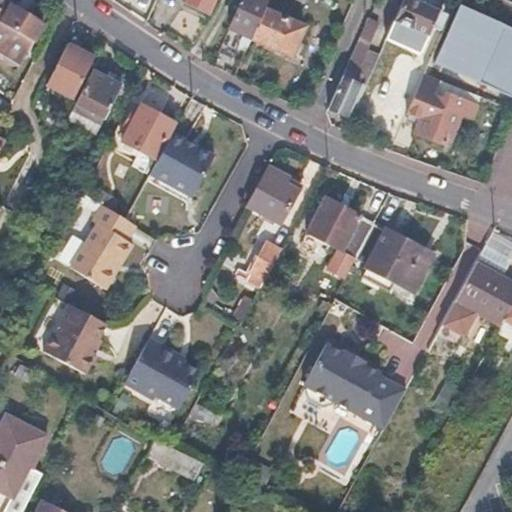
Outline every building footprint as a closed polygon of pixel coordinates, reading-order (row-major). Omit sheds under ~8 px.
[(210,0),(185,0),(184,2),(205,11),(210,0)] [(262,10),(267,0),(242,0),(226,36),(239,42),(246,46),(250,37),(262,10)] [(445,15),(410,0),(402,0),(385,41),(418,55),(431,27),(438,31),(445,15)] [(511,0),(499,0),(511,5),(511,30),(459,7),(433,64),(511,99),(511,0)] [(41,25),(3,1),(0,6),(0,50),(20,62),(41,25)] [(302,29),(262,10),(250,37),(289,56),(302,29)] [(376,22),(367,18),(327,108),(349,118),(363,87),(349,81),(376,22)] [(239,42),(226,36),(218,53),(231,59),(239,42)] [(92,60),(66,46),(43,90),(70,103),(92,60)] [(423,75),(410,70),(400,94),(413,99),(423,75)] [(120,86),(91,71),(68,116),(93,129),(99,117),(103,119),(120,86)] [(10,80),(0,72),(0,90),(3,92),(10,80)] [(491,104),(423,75),(413,99),(408,110),(423,116),(417,132),(457,149),(468,120),(482,126),(491,104)] [(169,123),(135,105),(116,141),(150,159),(169,123)] [(182,140),(169,133),(148,175),(190,196),(212,155),(192,145),(191,148),(181,143),(182,140)] [(282,177),(267,168),(247,204),(277,221),(295,190),(279,181),(282,177)] [(372,223),(324,197),(305,231),(338,248),(354,257),(372,223)] [(136,228),(102,208),(93,224),(98,227),(71,270),(107,292),(133,248),(126,244),(136,228)] [(422,249),(372,223),(354,257),(352,260),(411,292),(420,276),(411,271),(422,249)] [(511,262),(511,242),(492,231),(477,260),(505,275),(511,262)] [(278,250),(264,243),(249,271),(262,278),(278,250)] [(354,257),(338,248),(326,269),(343,279),(352,260),(354,257)] [(511,302),(511,286),(474,265),(454,301),(476,313),(499,326),(503,318),(511,302)] [(459,347),(476,313),(454,301),(438,335),(459,347)] [(511,302),(503,318),(511,323),(511,302)] [(102,325),(66,306),(40,356),(83,378),(94,358),(87,354),(102,325)] [(184,361),(147,341),(123,387),(153,403),(156,398),(178,410),(197,373),(182,365),(184,361)] [(344,351),(327,342),(305,383),(308,385),(306,387),(309,397),(324,404),(333,401),(334,399),(387,427),(407,387),(381,373),(382,371),(364,361),(365,359),(346,349),(344,351)] [(2,351),(0,349),(0,366),(1,367),(8,357),(2,351)] [(47,434),(7,413),(0,425),(0,487),(12,494),(2,511),(20,511),(43,470),(31,464),(47,434)] [(270,511),(278,498),(246,483),(232,510),(236,511),(247,511),(248,511),(250,511),(270,511)] [(59,511),(41,502),(35,511),(59,511)]
